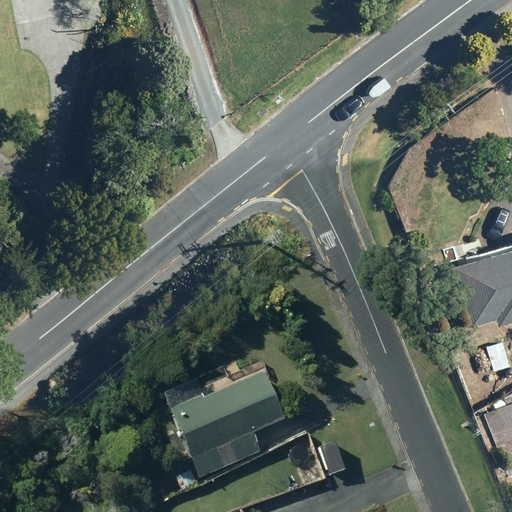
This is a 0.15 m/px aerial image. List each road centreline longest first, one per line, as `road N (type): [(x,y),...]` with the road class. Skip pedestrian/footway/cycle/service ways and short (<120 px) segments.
road 1 (residential): [(285,143),(307,168),(447,511)]
road 2 (tertiary): [(0,370),(285,143)]
road 3 (tertiary): [(285,143),(474,0)]
